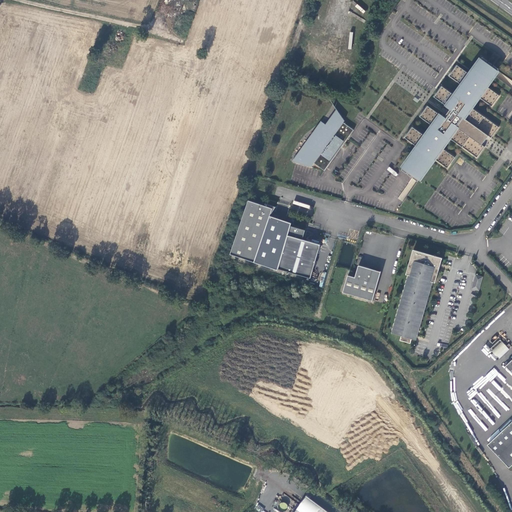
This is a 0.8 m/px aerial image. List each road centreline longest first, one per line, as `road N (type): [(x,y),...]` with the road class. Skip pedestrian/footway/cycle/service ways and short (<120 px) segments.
road 1 (track): [(500,511),(416,382),(373,339),(317,318),(230,308),(203,323)]
road 2 (track): [(20,0),(197,46)]
road 3 (unclassified): [(345,209),(472,246)]
